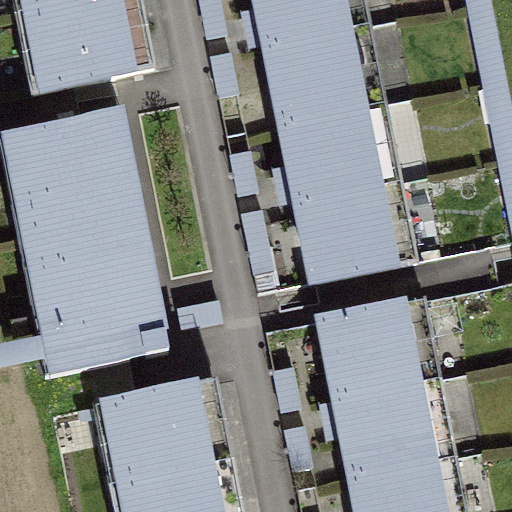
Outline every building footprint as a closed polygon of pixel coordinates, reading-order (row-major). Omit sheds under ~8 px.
[(140,0),(9,0),(29,102),(156,77),(140,0)] [(247,0),(252,22),(364,0),(247,0)] [(364,0),(252,22),(277,151),(390,129),(364,0)] [(126,109),(0,133),(47,371),(173,347),(126,109)] [(390,129),(277,151),(302,280),(415,258),(390,129)] [(428,305),(300,330),(326,461),(453,436),(428,305)] [(236,511),(212,385),(83,410),(102,511),(236,511)] [(467,511),(453,436),(326,461),(335,511),(467,511)]
